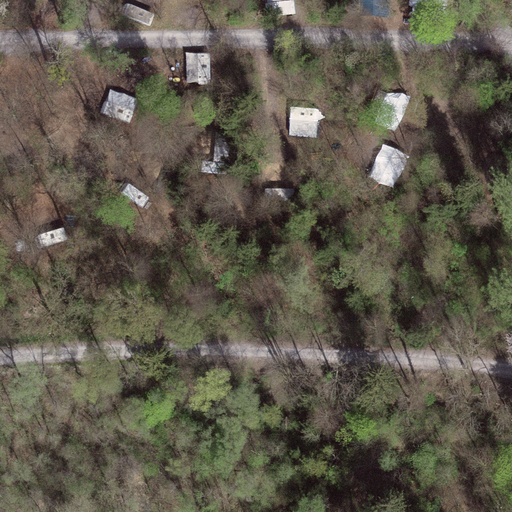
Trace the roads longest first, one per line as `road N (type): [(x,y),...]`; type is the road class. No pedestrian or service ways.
road 1 (track): [(511,373),(274,348),(0,354)]
road 2 (track): [(511,40),(0,37)]
